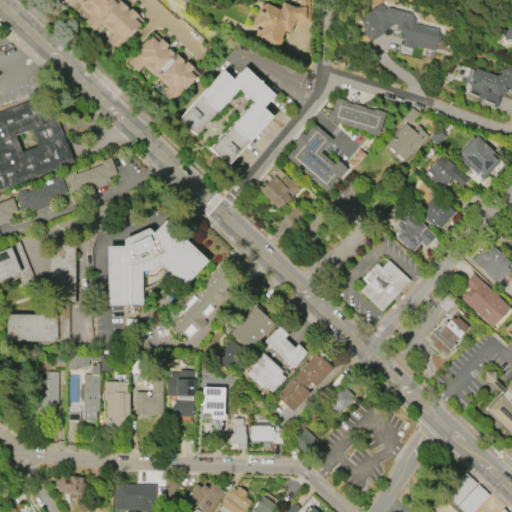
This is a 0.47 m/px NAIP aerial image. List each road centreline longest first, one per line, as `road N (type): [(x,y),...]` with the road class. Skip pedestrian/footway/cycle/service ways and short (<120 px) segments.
road 1 (primary): [(0,4),(511,490)]
road 2 (residential): [(345,511),(304,471),(14,450)]
road 3 (residential): [(365,350),(511,194)]
road 4 (residential): [(511,136),(322,74)]
road 5 (residential): [(218,211),(294,128),(322,74)]
